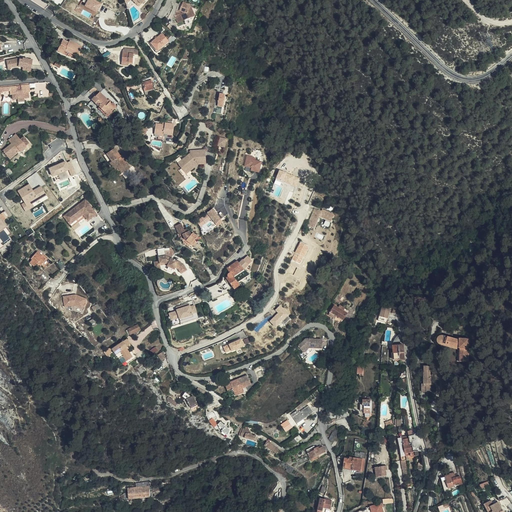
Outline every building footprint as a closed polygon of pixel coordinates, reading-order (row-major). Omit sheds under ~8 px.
[(98,12),(103,2),(97,0),(87,0),(85,6),(98,12)] [(144,8),(148,5),(152,0),(137,0),(134,3),(137,7),(138,6),(140,4),(144,8)] [(185,26),(193,22),(189,16),(191,10),(181,6),(179,12),(182,13),(181,15),(183,20),(185,26)] [(144,25),(152,15),(147,13),(145,12),(137,20),(140,22),(137,24),(135,25),(132,28),(133,32),(136,31),(144,25)] [(180,28),(185,26),(183,20),(177,23),(180,28)] [(158,51),(170,42),(162,33),(151,43),(158,51)] [(70,42),(66,41),(65,44),(62,43),(58,51),(65,54),(67,51),(79,56),(84,45),(71,40),(70,42)] [(123,54),(123,62),(130,62),(133,62),(133,53),(138,53),(138,48),(124,49),(124,54),(123,54)] [(105,57),(110,54),(108,49),(102,52),(105,57)] [(29,70),(29,71),(34,72),(35,61),(27,60),(26,62),(22,61),(18,60),(12,61),(13,69),(20,68),(29,70)] [(151,80),(142,83),(145,91),(154,88),(151,80)] [(22,99),(20,101),(27,100),(31,100),(31,93),(29,93),(29,90),(30,90),(30,86),(25,87),(26,98),(22,99)] [(15,96),(15,102),(20,101),(22,99),(26,98),(25,87),(14,88),(15,96)] [(214,108),(216,109),(217,107),(222,107),(223,95),(222,95),(223,89),(218,88),(214,108)] [(107,113),(111,117),(120,109),(115,104),(114,106),(102,95),(100,97),(99,95),(93,102),(105,114),(107,113)] [(164,124),(161,124),(156,123),(154,134),(163,135),(164,133),(173,135),(174,123),(164,122),(164,124)] [(16,137),(10,143),(13,146),(12,147),(4,155),(12,163),(30,146),(24,139),(21,142),(16,137)] [(219,137),(217,144),(225,147),(227,139),(219,137)] [(191,152),(178,162),(182,167),(185,164),(188,168),(196,161),(206,161),(206,149),(191,150),(191,152)] [(123,170),(127,176),(135,170),(126,157),(125,157),(119,150),(112,156),(116,162),(114,164),(120,172),(123,170)] [(251,170),(259,172),(262,161),(254,159),(255,157),(248,155),(245,165),(252,167),(251,170)] [(67,161),(50,168),(53,176),(70,169),(72,176),(76,174),(71,161),(67,162),(67,161)] [(185,164),(182,167),(186,173),(198,163),(206,163),(206,161),(196,161),(188,168),(185,164)] [(30,184),(18,190),(25,202),(22,204),(26,211),(34,206),(33,203),(47,195),(41,186),(34,190),(30,184)] [(65,218),(73,227),(86,213),(93,209),(86,200),(65,218)] [(315,208),(307,225),(315,228),(320,216),(331,221),(335,214),(323,209),(322,211),(315,208)] [(86,213),(73,227),(74,229),(87,218),(90,222),(98,215),(93,209),(86,213)] [(0,216),(0,217),(4,222),(10,216),(8,214),(6,211),(0,216)] [(214,211),(208,216),(211,220),(216,227),(222,223),(217,215),(214,211)] [(96,231),(105,225),(101,219),(92,225),(96,231)] [(4,222),(0,226),(0,232),(1,233),(9,228),(4,222)] [(181,228),(176,234),(177,238),(178,238),(188,235),(181,228)] [(193,236),(190,234),(188,235),(187,242),(192,247),(196,242),(199,238),(194,235),(193,236)] [(185,273),(188,271),(186,269),(186,262),(169,257),(168,249),(161,250),(163,262),(163,263),(167,263),(172,264),(172,266),(174,266),(178,267),(180,268),(181,267),(183,267),(185,273)] [(40,265),(45,261),(37,253),(30,259),(32,260),(29,263),(33,266),(36,264),(37,265),(38,264),(40,265)] [(247,258),(243,262),(248,267),(252,263),(247,258)] [(243,262),(239,266),(245,271),(248,267),(243,262)] [(56,268),(62,274),(66,270),(61,264),(56,268)] [(229,271),(228,272),(230,274),(228,276),(228,280),(229,282),(228,283),(233,288),(234,289),(238,287),(241,289),(242,288),(240,285),(250,276),(245,271),(239,266),(237,264),(229,271)] [(231,291),(230,290),(212,300),(215,304),(237,292),(234,289),(231,291)] [(85,294),(63,296),(64,307),(86,305),(85,294)] [(191,306),(189,302),(176,307),(177,311),(170,313),(172,320),(180,317),(180,319),(193,314),(193,313),(197,312),(195,304),(191,306)] [(289,314),(280,305),(276,309),(279,312),(270,321),(276,327),(289,314)] [(347,314),(343,311),(338,308),(335,305),(330,312),(327,315),(334,321),(336,317),(342,321),(347,314)] [(389,318),(391,308),(383,306),(381,316),(389,318)] [(130,334),(141,329),(139,324),(128,330),(130,334)] [(443,343),(445,336),(443,335),(441,335),(440,336),(438,337),(437,338),(437,339),(437,340),(437,341),(437,342),(438,344),(439,344),(442,345),(457,350),(458,348),(443,343)] [(459,339),(445,336),(443,343),(458,348),(460,348),(460,361),(468,362),(469,339),(460,338),(459,339)] [(122,354),(126,360),(132,356),(129,352),(125,346),(130,343),(127,338),(112,348),(118,357),(122,354)] [(245,345),(242,338),(224,346),(226,352),(232,350),(245,345)] [(309,347),(322,348),(323,340),(306,339),(298,345),(304,352),(309,347)] [(404,359),(403,345),(393,345),(394,360),(404,359)] [(132,356),(126,360),(128,362),(136,357),(132,350),(129,352),(132,356)] [(163,366),(168,362),(164,357),(160,361),(163,366)] [(252,384),(248,374),(230,381),(230,382),(225,384),(227,389),(233,387),(236,395),(244,392),(242,388),(252,384)] [(424,392),(423,379),(421,379),(421,395),(429,395),(429,392),(424,392)] [(202,400),(204,397),(196,392),(194,395),(202,400)] [(189,400),(191,397),(188,395),(185,398),(183,397),(180,401),(182,403),(181,405),(185,413),(188,413),(195,410),(191,401),(190,401),(189,400)] [(165,403),(174,410),(176,408),(167,401),(165,403)] [(292,415),(298,423),(313,412),(308,406),(300,413),(298,411),(292,415)] [(210,420),(217,416),(214,411),(207,415),(210,420)] [(288,432),(294,428),(288,420),(282,424),(288,432)] [(221,435),(228,440),(231,435),(230,434),(230,433),(228,431),(228,432),(221,427),(219,430),(223,433),(221,435)] [(398,438),(402,461),(407,460),(409,460),(408,457),(412,456),(412,457),(417,456),(417,454),(416,455),(415,451),(418,451),(419,451),(419,449),(418,449),(417,443),(418,443),(418,440),(416,441),(414,434),(411,435),(409,431),(407,431),(408,436),(398,438)] [(244,434),(243,436),(242,441),(257,444),(258,441),(255,440),(256,437),(253,437),(251,435),(252,433),(248,432),(248,434),(244,434)] [(300,444),(305,440),(300,436),(295,440),(300,444)] [(277,459),(281,455),(270,446),(266,450),(277,459)] [(316,452),(309,456),(314,464),(321,460),(319,457),(326,453),(323,449),(319,451),(318,449),(315,450),(316,452)] [(361,471),(362,459),(350,457),(350,459),(345,458),(344,468),(352,469),(352,470),(361,471)] [(383,470),(386,470),(387,470),(387,465),(377,467),(379,477),(384,476),(383,470)] [(460,476),(458,476),(456,477),(455,475),(454,472),(449,474),(450,475),(445,476),(449,488),(463,484),(460,476)] [(330,509),(332,501),(320,498),(317,511),(322,511),(323,508),(330,509)] [(491,500),(489,501),(484,504),(488,511),(504,511),(503,510),(499,502),(494,504),(491,500)] [(384,511),(382,503),(371,506),(372,511),(384,511)]
